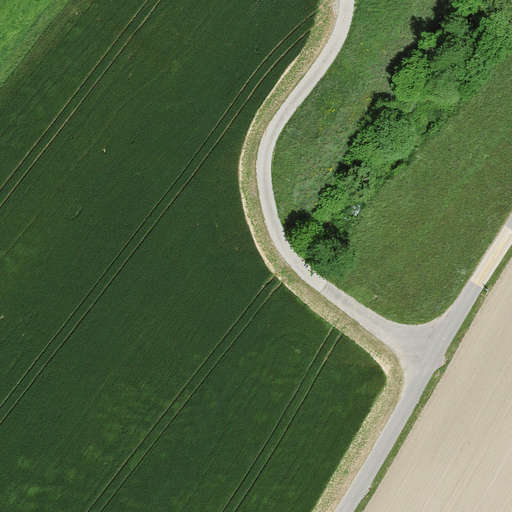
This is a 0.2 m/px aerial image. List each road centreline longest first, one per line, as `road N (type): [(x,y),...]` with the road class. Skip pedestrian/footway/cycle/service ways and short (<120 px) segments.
road 1 (track): [(433,358),(305,273),(272,218),(266,149),(335,49),(348,0)]
road 2 (unclassified): [(344,511),(511,236)]
